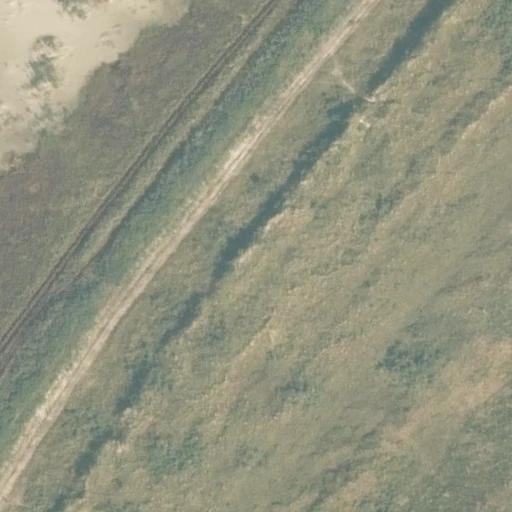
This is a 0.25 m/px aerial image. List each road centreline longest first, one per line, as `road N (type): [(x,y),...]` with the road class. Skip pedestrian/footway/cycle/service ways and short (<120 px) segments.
road 1 (track): [(0,490),(143,264),(365,0)]
road 2 (track): [(0,345),(186,103),(277,0)]
